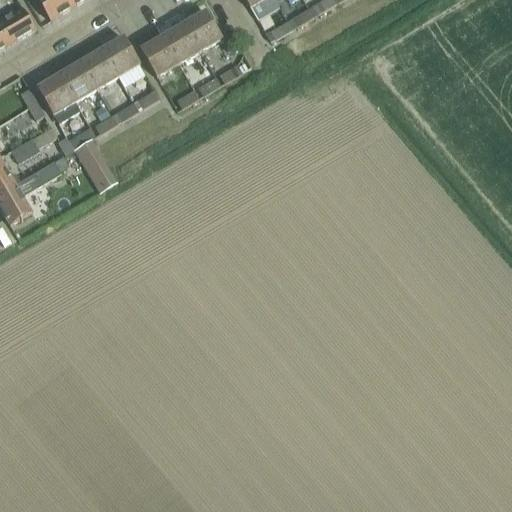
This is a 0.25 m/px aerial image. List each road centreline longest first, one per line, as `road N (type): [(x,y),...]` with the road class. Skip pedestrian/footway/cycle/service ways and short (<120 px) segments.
road 1 (track): [(261,62),(307,86),(329,82),(454,0)]
road 2 (residential): [(0,75),(124,0)]
